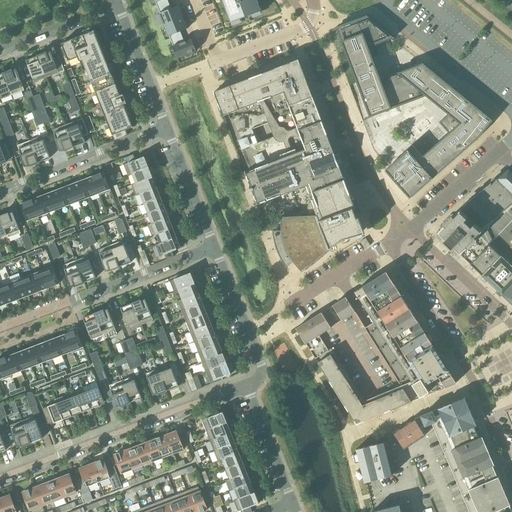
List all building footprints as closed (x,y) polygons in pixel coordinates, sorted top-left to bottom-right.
[(222,0),(223,1),(223,3),(225,7),(226,9),(227,13),(228,15),(230,20),(230,21),(231,22),(232,22),(231,20),(239,17),(240,19),(241,18),(245,17),(247,16),(252,14),(252,12),(260,9),(260,11),(261,11),(261,9),(260,7),(258,3),(258,1),(258,2),(257,0),(222,0)] [(169,3),(158,8),(160,13),(159,13),(164,25),(183,17),(180,10),(179,6),(178,5),(171,8),(169,3)] [(413,145),(389,167),(385,170),(410,199),(478,139),(493,120),(423,63),(381,79),(369,48),(395,38),(367,15),(336,28),(370,117),(381,113),(391,109),(394,108),(394,107),(395,107),(425,96),(448,114),(439,122),(449,133),(423,156),(413,145)] [(183,17),(164,25),(169,36),(171,41),(182,37),(180,32),(187,29),(187,28),(186,24),(183,17)] [(133,127),(129,116),(124,105),(120,95),(116,84),(112,73),(108,63),(103,52),(99,42),(95,30),(62,43),(63,46),(59,48),(62,56),(66,66),(80,61),(83,60),(87,71),(91,82),(96,92),(100,103),(104,113),(108,124),(115,140),(128,135),(126,130),(133,127)] [(182,37),(171,41),(173,46),(177,58),(187,55),(194,52),(193,52),(196,51),(193,43),(192,39),(184,42),(182,37)] [(47,53),(38,56),(47,78),(59,73),(51,52),(47,54),(47,53)] [(21,53),(13,55),(19,76),(27,74),(21,53)] [(47,78),(38,56),(38,57),(35,58),(35,57),(26,60),(35,82),(47,78)] [(266,71),(267,72),(249,78),(239,82),(214,92),(220,108),(223,115),(238,110),(247,106),(260,101),(274,137),(274,138),(275,139),(276,140),(277,141),(278,141),(278,142),(279,142),(280,142),(281,142),(282,142),(283,142),(284,142),(289,156),(256,168),(245,172),(257,204),(258,204),(306,186),(312,203),(311,203),(311,204),(310,204),(309,205),(308,206),(308,207),(307,208),(308,216),(281,217),(281,230),(273,231),(273,236),(274,241),(276,247),(277,252),(280,257),(283,262),(287,267),(293,262),(302,272),(305,269),(342,240),(365,233),(359,218),(357,218),(354,209),(356,209),(354,205),(350,194),(345,179),(344,180),(339,166),(340,166),(338,162),(338,161),(338,162),(335,154),(335,153),(335,154),(334,153),(327,134),(322,121),(322,120),(318,112),(319,112),(319,111),(318,112),(313,97),(306,77),(305,77),(299,60),(272,70),(271,69),(271,70),(267,72),(267,71),(266,71)] [(12,70),(4,73),(11,91),(12,95),(24,91),(16,70),(12,71),(12,70)] [(4,73),(3,73),(4,74),(1,76),(0,75),(0,74),(0,99),(12,95),(11,91),(4,73)] [(68,99),(74,97),(69,83),(63,86),(68,99)] [(34,97),(39,110),(44,108),(39,95),(34,97)] [(28,99),(33,112),(39,110),(34,97),(28,99)] [(74,97),(68,99),(73,112),(79,109),(74,97)] [(44,108),(39,110),(44,123),(49,121),(44,108)] [(0,109),(0,116),(3,124),(9,122),(4,109),(0,109)] [(39,110),(33,112),(38,126),(44,123),(39,110)] [(77,121),(65,125),(73,147),(74,147),(73,146),(76,145),(77,146),(85,143),(77,121)] [(8,137),(14,135),(9,122),(3,124),(8,137)] [(73,147),(65,125),(53,130),(61,151),(65,149),(65,150),(73,147)] [(42,136),(30,141),(38,163),(39,163),(38,162),(41,160),(42,162),(50,158),(42,136)] [(38,163),(30,141),(18,146),(26,166),(29,165),(30,166),(38,163)] [(0,164),(6,162),(6,161),(12,159),(6,143),(0,145),(0,164)] [(133,155),(126,157),(128,163),(123,165),(128,176),(132,174),(149,167),(145,156),(135,160),(133,155)] [(132,174),(136,183),(136,184),(153,178),(149,167),(132,174)] [(479,194),(462,207),(453,216),(452,215),(443,225),(444,226),(438,233),(445,240),(444,241),(452,249),(453,248),(511,303),(511,167),(509,170),(508,170),(491,184),(491,183),(479,193),(479,194)] [(104,172),(93,176),(99,193),(100,195),(111,191),(104,172)] [(99,193),(93,176),(83,180),(89,197),(99,193)] [(153,178),(136,184),(136,183),(131,185),(136,196),(140,194),(151,190),(157,187),(153,178)] [(79,201),(89,197),(83,180),(73,184),(79,201)] [(73,184),(62,188),(69,205),(79,201),(73,184)] [(161,198),(157,187),(151,190),(140,194),(144,204),(161,198)] [(58,209),(69,205),(62,188),(52,192),(58,209)] [(48,213),(58,209),(52,192),(42,196),(48,213)] [(38,216),(48,213),(42,196),(31,200),(38,217),(38,216)] [(161,198),(144,204),(148,215),(165,208),(161,198)] [(31,200),(21,204),(28,223),(39,219),(38,216),(38,217),(31,200)] [(169,218),(165,208),(148,215),(152,223),(152,225),(169,218)] [(2,221),(7,234),(7,235),(8,238),(21,233),(13,213),(9,214),(8,213),(0,216),(2,221)] [(169,218),(152,225),(152,223),(147,225),(152,236),(156,234),(173,227),(169,218)] [(119,219),(115,220),(120,233),(126,231),(122,220),(119,219)] [(177,238),(173,227),(156,234),(160,243),(160,244),(177,238)] [(85,232),(90,245),(96,243),(91,230),(85,232)] [(85,232),(79,234),(84,247),(90,245),(85,232)] [(32,246),(28,235),(22,237),(27,250),(31,249),(32,246)] [(177,238),(160,244),(160,243),(155,245),(160,256),(164,254),(166,260),(174,257),(172,251),(181,248),(177,238)] [(366,238),(360,242),(365,249),(370,245),(366,238)] [(123,240),(111,245),(117,262),(119,267),(119,266),(122,265),(123,266),(131,262),(123,240)] [(49,248),(54,259),(60,257),(55,243),(51,245),(49,248)] [(111,270),(119,267),(117,262),(111,245),(98,250),(106,271),(110,269),(111,270)] [(143,251),(139,252),(144,266),(150,264),(144,250),(142,251),(143,251)] [(88,256),(75,261),(84,283),(84,281),(87,280),(87,281),(96,278),(88,256)] [(75,286),(84,283),(75,261),(63,265),(71,286),(75,285),(75,286)] [(42,271),(48,288),(59,284),(52,265),(41,269),(42,271)] [(32,275),(38,292),(48,288),(42,271),(32,275)] [(315,359),(318,362),(338,396),(356,425),(456,383),(387,272),(354,292),(373,323),(365,328),(346,297),(296,329),(298,332),(300,334),(308,347),(315,359)] [(180,289),(195,283),(191,273),(182,276),(181,274),(173,277),(174,279),(170,281),(174,292),(178,290),(180,289)] [(32,275),(21,279),(28,296),(38,292),(32,275)] [(11,283),(18,299),(28,296),(21,279),(11,283)] [(11,283),(1,287),(7,303),(18,299),(11,283)] [(184,299),(199,293),(195,283),(180,289),(178,290),(182,299),(182,300),(184,299)] [(182,300),(182,299),(178,301),(182,312),(188,309),(203,303),(199,293),(184,299),(182,300)] [(133,303),(133,304),(141,325),(153,320),(145,299),(141,301),(141,300),(133,303)] [(129,330),(141,325),(133,304),(133,303),(132,303),(133,304),(130,305),(129,304),(121,308),(129,330)] [(188,309),(182,312),(186,322),(192,319),(207,313),(203,303),(188,309)] [(103,310),(95,313),(104,335),(116,330),(108,309),(104,311),(103,310)] [(83,318),(92,340),(104,335),(95,313),(95,314),(92,315),(92,314),(83,318)] [(211,324),(207,313),(192,319),(186,322),(190,332),(196,329),(211,324)] [(215,334),(211,324),(196,329),(190,332),(194,342),(200,340),(215,334)] [(157,329),(162,343),(168,340),(162,327),(157,329)] [(84,349),(77,330),(66,334),(73,351),(72,351),(73,353),(84,349)] [(72,351),(73,351),(66,334),(56,338),(62,355),(72,351)] [(219,344),(215,334),(200,340),(194,342),(198,352),(204,350),(219,344)] [(56,338),(46,342),(52,359),(62,355),(56,338)] [(126,341),(131,354),(137,352),(132,339),(126,341)] [(166,355),(172,353),(168,340),(162,343),(166,355)] [(121,343),(126,356),(131,354),(126,341),(121,343)] [(42,363),(52,359),(46,342),(35,346),(42,363)] [(208,360),(223,354),(219,344),(204,350),(198,352),(202,362),(206,360),(208,360)] [(31,366),(42,363),(35,346),(25,350),(31,366)] [(21,370),(31,366),(25,350),(15,354),(21,370)] [(96,368),(101,366),(96,352),(91,355),(94,364),(95,367),(96,368)] [(137,352),(131,354),(134,360),(136,367),(142,365),(137,352)] [(11,374),(21,370),(15,354),(5,358),(11,374)] [(131,354),(126,356),(131,369),(136,367),(134,360),(131,354)] [(227,364),(223,354),(208,360),(206,360),(202,362),(206,372),(210,370),(227,364)] [(11,374),(5,358),(0,359),(0,378),(1,381),(12,376),(11,374)] [(182,380),(176,362),(158,369),(166,391),(167,391),(166,390),(169,388),(170,389),(178,386),(177,382),(182,380)] [(231,374),(227,364),(210,370),(206,372),(211,384),(223,380),(222,377),(231,374)] [(101,366),(96,368),(101,381),(106,379),(101,366)] [(158,394),(166,391),(158,369),(146,373),(154,394),(158,393),(158,394)] [(133,376),(121,381),(129,403),(130,403),(130,401),(133,400),(133,401),(142,398),(133,376)] [(192,392),(197,390),(194,381),(193,377),(191,378),(187,379),(192,392)] [(121,406),(129,403),(121,381),(109,385),(117,406),(121,405),(121,406)] [(87,400),(90,409),(99,406),(99,405),(104,402),(99,387),(85,392),(84,392),(87,400)] [(73,405),(76,413),(82,411),(82,412),(90,409),(87,400),(84,392),(85,392),(83,389),(69,394),(73,405)] [(30,393),(26,394),(31,407),(37,405),(32,394),(30,393)] [(59,411),(63,420),(72,416),(71,415),(76,413),(73,405),(69,394),(55,399),(56,403),(57,403),(59,411)] [(465,397),(414,419),(420,428),(430,423),(431,423),(437,436),(445,455),(446,458),(461,494),(463,497),(469,511),(511,511),(511,510),(509,505),(510,505),(499,477),(498,477),(493,465),(494,465),(482,437),(481,437),(476,426),(477,425),(465,397)] [(56,403),(42,408),(48,424),(54,422),(54,423),(63,420),(59,411),(57,403),(56,403)] [(130,418),(130,408),(118,409),(118,418),(130,418)] [(202,420),(206,431),(210,429),(227,423),(223,412),(214,415),(212,410),(204,413),(206,418),(202,420)] [(22,421),(27,434),(30,443),(31,443),(31,441),(34,440),(34,441),(43,438),(34,416),(22,421)] [(404,425),(404,426),(414,442),(425,435),(420,428),(414,419),(404,425)] [(27,434),(22,421),(10,425),(18,446),(22,445),(22,446),(30,443),(27,434)] [(231,433),(227,423),(210,429),(206,431),(210,441),(214,439),(231,433)] [(394,432),(393,432),(395,436),(396,436),(396,437),(404,449),(414,442),(404,426),(403,426),(394,432)] [(176,431),(166,435),(173,454),(183,450),(176,431)] [(235,443),(231,433),(214,439),(210,441),(214,451),(218,449),(235,443)] [(156,439),(163,458),(173,454),(166,435),(156,439)] [(156,439),(145,443),(153,462),(163,458),(156,439)] [(384,442),(356,449),(357,453),(360,462),(361,469),(364,479),(365,482),(366,482),(392,475),(387,454),(385,444),(384,443),(384,442)] [(135,447),(143,465),(153,462),(145,443),(135,447)] [(239,453),(235,443),(218,449),(214,451),(218,461),(223,459),(239,453)] [(135,447),(125,450),(133,469),(143,465),(135,447)] [(122,473),(133,469),(125,450),(115,454),(122,473)] [(183,453),(163,461),(166,467),(186,459),(183,453)] [(243,463),(239,453),(223,459),(227,469),(243,463)] [(103,459),(92,464),(99,482),(110,478),(114,490),(122,487),(114,467),(108,469),(107,465),(106,465),(103,459)] [(247,473),(243,463),(227,469),(230,479),(231,479),(247,473)] [(77,481),(82,494),(90,491),(88,487),(99,482),(92,464),(80,468),(82,474),(81,475),(83,479),(77,481)] [(251,483),(247,473),(231,479),(230,479),(226,480),(230,491),(235,489),(245,485),(251,483)] [(57,479),(63,495),(64,497),(76,493),(69,474),(57,479)] [(57,479),(46,483),(47,486),(52,498),(53,502),(64,497),(63,495),(57,479)] [(36,490),(41,503),(42,506),(53,502),(52,498),(47,486),(46,483),(35,487),(36,490)] [(251,483),(245,485),(235,489),(238,499),(239,499),(248,496),(255,493),(251,483)] [(23,492),(30,510),(42,506),(41,503),(36,490),(35,487),(23,492)] [(198,487),(186,491),(193,511),(202,511),(207,510),(198,487)] [(193,511),(186,491),(175,496),(181,511),(193,511)] [(248,496),(239,499),(238,499),(234,500),(238,511),(242,510),(242,511),(252,511),(250,507),(259,503),(255,493),(248,496)] [(15,511),(9,495),(0,498),(0,501),(4,511),(15,511)] [(164,500),(168,511),(181,511),(175,496),(164,500)] [(168,511),(164,500),(152,504),(155,511),(168,511)]
